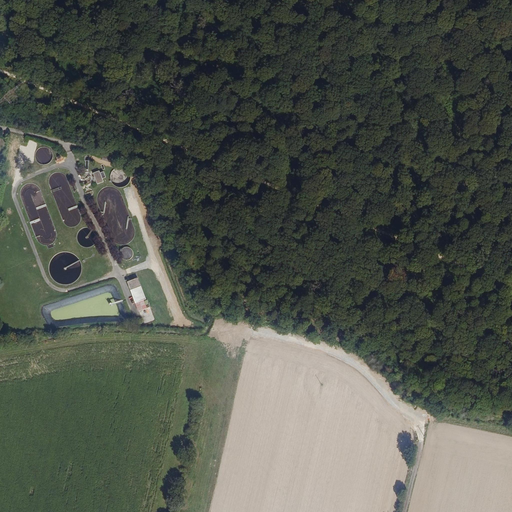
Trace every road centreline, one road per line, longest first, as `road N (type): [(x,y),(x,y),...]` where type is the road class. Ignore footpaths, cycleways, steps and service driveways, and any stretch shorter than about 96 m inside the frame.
road 1 (track): [(511,283),(0,69)]
road 2 (track): [(0,13),(488,0)]
